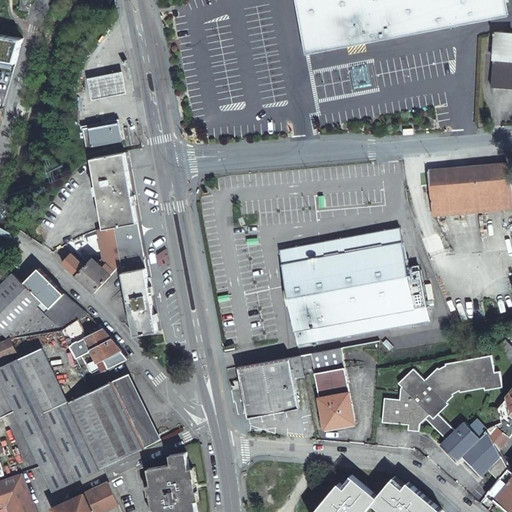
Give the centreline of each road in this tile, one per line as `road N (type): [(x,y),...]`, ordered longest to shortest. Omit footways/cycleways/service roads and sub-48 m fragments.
road 1 (unclassified): [(167,169),(511,137)]
road 2 (residential): [(215,410),(180,398),(45,258),(10,236)]
road 3 (unclassified): [(226,446),(407,462),(468,511)]
road 4 (secondary): [(215,410),(167,169)]
road 5 (residential): [(44,504),(217,422)]
road 6 (secondary): [(167,169),(136,0)]
road 7 (residential): [(0,140),(45,0)]
